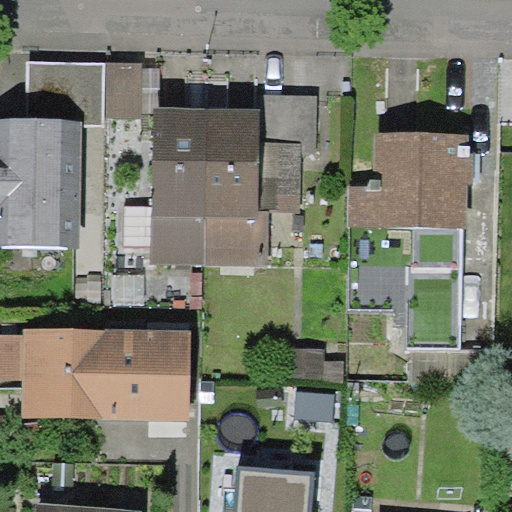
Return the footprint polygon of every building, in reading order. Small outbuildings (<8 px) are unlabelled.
[(29,61),(27,120),(82,122),(82,126),(103,127),(103,118),(105,63),(29,61)] [(142,64),(105,63),(103,118),(140,118),(142,64)] [(261,95),(260,109),(260,142),(302,144),(302,155),(315,155),(316,96),(261,95)] [(205,265),(207,108),(181,108),(154,107),(151,264),(205,265)] [(232,109),(207,108),(205,265),(268,266),(269,211),(258,211),(260,142),(260,109),(232,109)] [(27,120),(0,119),(0,246),(80,248),(82,126),(82,122),(27,120)] [(469,134),(376,132),(375,185),(348,184),(347,225),(413,226),(412,269),(409,269),(407,349),(461,350),(463,229),(466,229),(467,185),(474,185),(474,155),(468,155),(469,134)] [(302,155),(302,144),(260,142),(258,211),(269,211),(300,212),(302,155)] [(188,420),(189,329),(24,328),(25,336),(24,380),(24,419),(152,420),(188,420)] [(0,379),(24,380),(25,336),(0,335),(0,379)] [(324,349),(278,348),(277,382),(342,383),(343,361),(324,361),(324,349)] [(335,393),(297,391),(295,420),(333,422),(335,393)] [(8,415),(0,415),(0,439),(9,440),(8,415)] [(311,511),(315,471),(237,465),(235,490),(232,511),(311,511)] [(232,511),(235,490),(225,489),(222,511),(232,511)] [(141,511),(36,502),(35,511),(141,511)]
